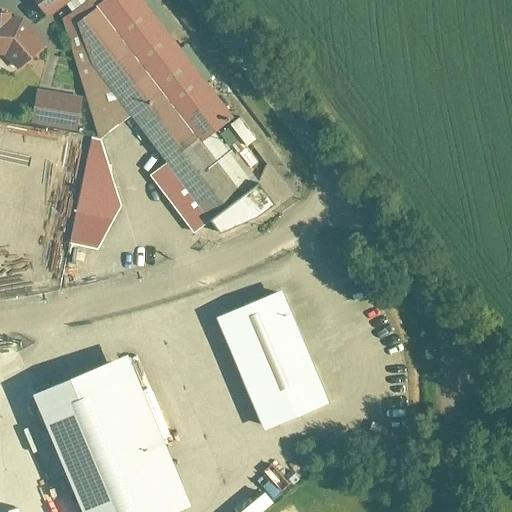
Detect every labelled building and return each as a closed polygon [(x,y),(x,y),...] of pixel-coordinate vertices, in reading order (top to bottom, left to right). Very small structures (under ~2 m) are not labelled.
[(42,0),(54,14),(68,3),(72,0),(42,0)] [(72,0),(68,3),(81,20),(106,0),(72,0)] [(150,0),(106,0),(81,20),(68,30),(102,137),(133,114),(169,161),(153,174),(197,230),(213,218),(225,232),(279,203),(257,175),(269,165),(223,106),(229,101),(150,0)] [(0,54),(8,54),(21,69),(50,43),(25,15),(0,13),(0,54)] [(83,94),(42,86),(35,120),(76,128),(83,94)] [(106,139),(94,138),(80,211),(117,218),(125,207),(106,139)] [(286,290),(222,316),(267,429),(331,403),(286,290)] [(132,355),(38,393),(86,511),(180,511),(193,507),(132,355)] [(241,511),(264,511),(276,503),(267,492),(241,511)]
